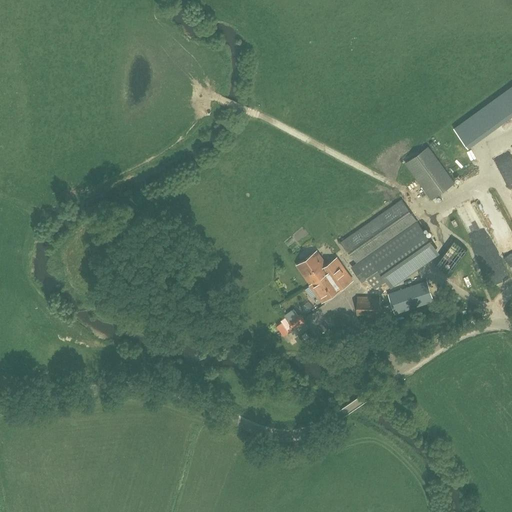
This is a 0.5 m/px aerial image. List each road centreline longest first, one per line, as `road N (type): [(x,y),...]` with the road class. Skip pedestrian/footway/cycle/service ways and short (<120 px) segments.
road 1 (unclassified): [(0,403),(152,385),(255,430),(287,434),(316,427),(391,377)]
road 2 (track): [(249,111),(396,185),(414,203)]
road 3 (unclassified): [(511,324),(457,332),(391,377)]
